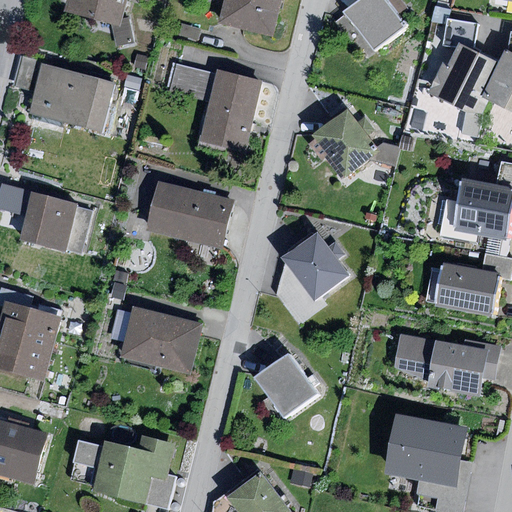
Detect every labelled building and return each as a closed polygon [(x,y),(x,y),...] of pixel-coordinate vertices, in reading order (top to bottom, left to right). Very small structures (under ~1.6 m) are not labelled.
[(127,0),(66,0),(64,11),(111,23),(117,48),(135,43),(130,17),(123,19),(127,0)] [(225,0),(220,24),(273,37),(282,0),(225,0)] [(386,0),(361,0),(344,13),(346,16),(373,50),(406,25),(386,0)] [(373,50),(346,16),(337,23),(364,58),(373,50)] [(443,46),(458,47),(459,44),(473,50),(478,24),(448,19),(443,46)] [(182,24),(178,37),(197,42),(201,29),(182,24)] [(443,61),(429,92),(466,113),(462,136),(479,138),(485,99),(503,63),(473,50),(459,44),(458,47),(449,64),(443,61)] [(503,63),(485,99),(511,112),(511,52),(509,51),(503,63)] [(137,55),(134,67),(145,70),(148,57),(137,55)] [(171,86),(210,96),(217,67),(179,57),(171,86)] [(36,92),(43,64),(22,59),(15,87),(36,92)] [(113,83),(43,64),(36,92),(30,113),(100,131),(113,83)] [(263,81),(219,70),(201,141),(246,152),(263,81)] [(347,112),(313,136),(316,139),(309,144),(322,163),(327,159),(342,180),(370,161),(396,168),(401,148),(384,144),(388,141),(374,120),(370,122),(365,115),(355,122),(347,112)] [(511,163),(502,161),(498,187),(511,189),(511,163)] [(89,180),(87,191),(100,195),(103,184),(89,180)] [(511,189),(498,187),(463,181),(460,202),(445,200),(440,227),(489,235),(510,239),(511,224),(511,189)] [(232,199),(160,182),(148,231),(220,248),(232,199)] [(0,209),(26,216),(32,193),(1,185),(0,189),(0,209)] [(77,205),(32,193),(26,216),(20,241),(65,253),(66,250),(81,254),(92,211),(76,207),(77,205)] [(319,234),(283,260),(286,263),(314,301),(349,275),(319,234)] [(489,235),(486,254),(506,258),(510,239),(489,235)] [(486,254),(483,271),(502,275),(511,276),(511,258),(506,258),(486,254)] [(314,301),(286,263),(276,294),(293,317),(314,301)] [(483,271),(445,264),(438,307),(495,317),(502,275),(483,271)] [(115,283),(111,299),(123,302),(127,286),(115,283)] [(61,317),(5,302),(0,320),(0,369),(45,381),(61,317)] [(203,325),(133,308),(121,358),(191,374),(203,325)] [(462,345),(401,335),(395,368),(429,384),(428,387),(480,396),(483,378),(495,380),(501,346),(463,339),(462,345)] [(276,364),(255,379),(284,419),(318,395),(289,355),(276,364)] [(469,428),(397,414),(385,474),(418,481),(457,488),(462,460),(469,428)] [(47,433),(0,421),(0,475),(34,484),(47,433)] [(137,450),(106,442),(104,447),(99,469),(93,492),(145,505),(152,478),(167,481),(168,474),(176,444),(141,436),(137,450)] [(99,469),(104,447),(79,441),(74,463),(99,469)] [(457,488),(418,481),(416,494),(438,498),(435,511),(439,511),(463,511),(473,463),(462,460),(457,488)] [(290,511),(258,469),(213,502),(211,511),(290,511)] [(293,469),(290,483),(310,488),(313,474),(293,469)] [(167,481),(152,478),(145,505),(169,511),(177,477),(168,474),(167,481)]
